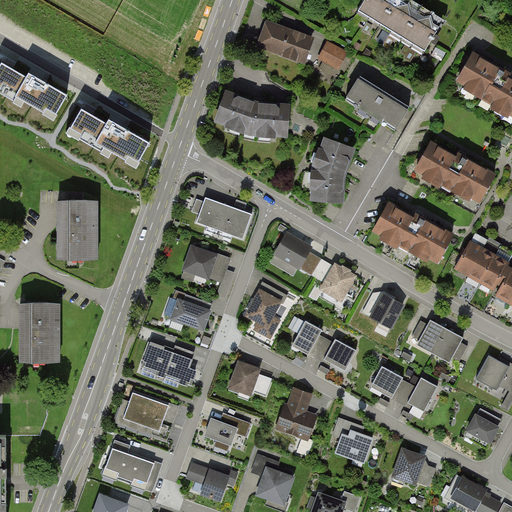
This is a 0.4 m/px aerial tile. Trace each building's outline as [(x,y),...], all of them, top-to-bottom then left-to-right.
[(365,0),(358,11),(424,51),(442,20),(408,0),(365,0)] [(258,46),(306,64),(315,38),(267,21),(258,46)] [(320,59),(339,69),(348,53),(329,42),(320,59)] [(474,53),(457,82),(467,87),(466,89),(511,115),(511,80),(508,78),(510,74),(474,53)] [(67,95),(29,73),(27,77),(2,63),(0,65),(0,86),(1,88),(0,89),(0,92),(15,101),(17,97),(44,113),(47,108),(56,114),(67,95)] [(394,130),(409,107),(360,77),(346,100),(394,130)] [(217,122),(250,133),(288,136),(290,106),(261,104),(228,92),(217,122)] [(150,142),(109,119),(107,122),(81,108),(71,127),(82,134),(80,138),(102,151),(104,147),(127,160),(128,157),(139,163),(150,142)] [(313,201),(345,203),(346,176),(356,148),(327,137),(315,169),(313,201)] [(414,171),(449,190),(450,187),(463,165),(428,146),(414,171)] [(463,165),(450,187),(479,203),(492,178),(464,162),(463,165)] [(200,224),(246,239),(254,216),(208,200),(200,224)] [(56,260),(97,260),(97,203),(56,203),(56,260)] [(374,230),(408,249),(410,247),(422,224),(388,205),(374,230)] [(422,224),(410,247),(438,262),(452,237),(424,222),(422,224)] [(298,269),(313,278),(322,262),(308,254),(311,249),(289,236),(275,258),(297,271),(298,269)] [(451,268),(490,289),(504,264),(466,242),(451,268)] [(181,270),(206,279),(207,276),(221,282),(229,260),(189,246),(181,270)] [(321,290),(341,302),(355,278),(335,266),(333,269),(322,262),(313,278),(324,285),(321,290)] [(493,296),(511,306),(511,271),(508,269),(493,296)] [(254,331),(270,339),(279,322),(270,317),(277,303),(282,306),(287,298),(262,284),(257,292),(256,291),(243,316),(258,324),(254,331)] [(370,317),(391,329),(404,307),(383,295),(370,317)] [(169,320),(200,331),(207,312),(176,300),(169,320)] [(20,362),(60,362),(60,306),(20,306),(20,362)] [(414,346),(445,363),(449,357),(459,363),(467,348),(457,342),(460,338),(428,320),(426,325),(420,322),(411,338),(417,341),(414,346)] [(317,360),(328,340),(320,335),(322,331),(307,322),(293,346),(317,360)] [(325,361),(345,372),(357,352),(337,341),(335,344),(328,340),(317,360),(324,364),(325,361)] [(164,348),(151,343),(141,370),(191,388),(197,372),(190,370),(195,354),(176,347),(174,350),(164,346),(164,348)] [(507,410),(511,400),(511,365),(508,363),(506,368),(486,358),(474,380),(493,390),(496,385),(508,391),(499,407),(507,410)] [(235,362),(226,388),(248,396),(250,391),(264,396),(270,380),(256,374),(257,370),(235,362)] [(372,387),(391,398),(399,402),(410,383),(402,379),(383,367),(372,387)] [(423,379),(418,387),(410,383),(399,402),(407,407),(409,403),(424,411),(437,387),(423,379)] [(276,430),(307,441),(315,417),(305,413),(311,395),(293,388),(287,407),(285,406),(276,430)] [(123,420),(141,426),(151,399),(133,392),(123,420)] [(141,426),(159,433),(169,405),(151,399),(141,426)] [(221,423),(212,419),(205,437),(217,442),(216,447),(231,453),(238,435),(247,438),(252,424),(224,414),(221,423)] [(469,433),(491,444),(500,428),(478,416),(469,433)] [(332,453),(360,464),(370,439),(360,435),(363,427),(338,418),(331,436),(338,439),(332,453)] [(131,446),(115,440),(113,446),(129,452),(131,446)] [(138,457),(113,448),(103,476),(128,485),(138,457)] [(393,477),(414,485),(425,458),(403,449),(393,477)] [(163,465),(138,457),(128,485),(154,494),(163,465)] [(228,476),(192,463),(186,479),(205,486),(201,496),(222,504),(229,485),(235,487),(240,473),(230,470),(228,476)] [(254,495),(281,505),(291,477),(265,468),(254,495)] [(497,511),(501,505),(481,495),(484,490),(459,477),(448,498),(473,511),(473,510),(476,511),(497,511)] [(312,511),(339,511),(341,507),(353,511),(354,511),(360,497),(346,492),(342,502),(320,494),(312,511)] [(127,511),(130,505),(100,494),(93,511),(127,511)]
